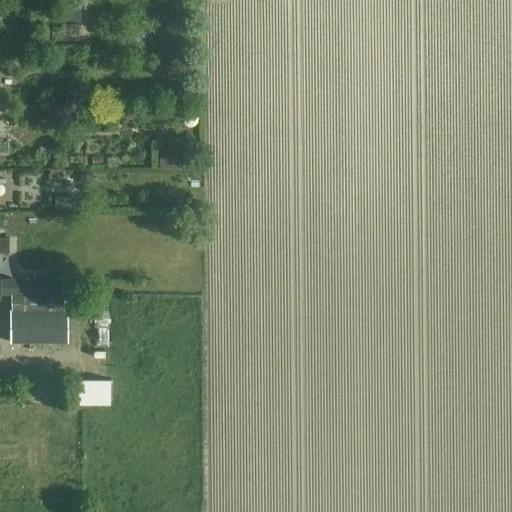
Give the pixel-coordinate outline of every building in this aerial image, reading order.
[(80,6),(58,6),(58,18),(80,18),(80,6)] [(8,105),(0,104),(0,116),(7,117),(8,121),(30,120),(30,107),(8,107),(8,105)] [(159,156),(159,167),(179,168),(179,157),(159,156)] [(92,173),(80,173),(80,181),(92,181),(92,173)] [(68,197),(56,197),(56,209),(68,209),(68,197)] [(0,251),(8,251),(8,237),(0,237),(0,251)] [(0,279),(0,294),(64,294),(64,279),(0,279)] [(13,310),(11,310),(11,342),(66,342),(66,310),(64,310),(64,294),(13,295),(13,310)] [(93,318),(93,352),(104,352),(104,310),(81,310),(81,318),(93,318)] [(83,378),(67,379),(67,401),(83,401),(83,378)]
